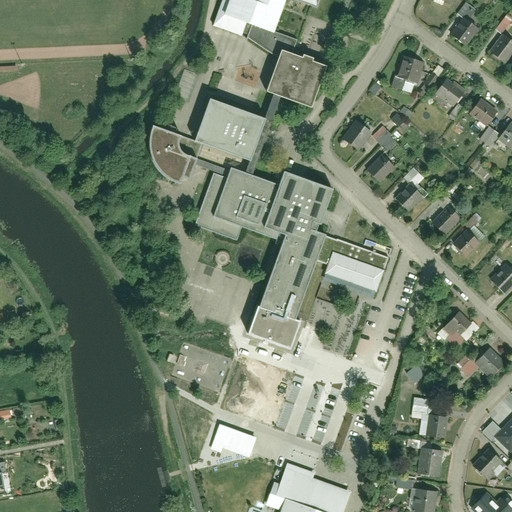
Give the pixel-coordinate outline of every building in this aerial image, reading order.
[(284,0),(316,11),(320,0),(222,0),(212,29),(238,39),(245,20),(272,30),(282,0),(284,0)] [(446,27),(462,40),(477,22),(465,12),(472,3),(468,0),(456,0),(452,5),(459,11),(446,27)] [(489,23),(497,28),(506,16),(499,11),(489,23)] [(296,43),(247,25),(242,40),(275,61),(280,49),(291,53),(296,43)] [(511,40),(511,39),(497,28),(483,45),(499,58),(511,40)] [(325,65),(280,50),(263,94),(273,97),(244,175),(230,171),(227,172),(198,161),(202,147),(149,127),(145,152),(150,165),(158,178),(178,190),(188,168),(214,177),(195,228),(236,243),(241,230),(280,242),(258,308),(296,319),(304,293),(314,263),(316,257),(327,261),(324,269),(378,286),(387,255),(318,233),(331,188),(282,170),(276,184),(252,176),(280,100),(309,109),(325,65)] [(419,57),(400,51),(395,67),(392,65),(388,76),(406,81),(408,74),(414,76),(419,57)] [(450,99),(463,82),(443,68),(430,85),(450,99)] [(511,147),(511,146),(511,120),(505,115),(497,127),(481,116),(490,104),(473,92),(462,108),(479,120),(471,133),(485,142),(491,133),(511,147)] [(210,101),(196,142),(249,160),(262,118),(210,101)] [(448,116),(453,119),(459,106),(454,104),(448,116)] [(389,120),(397,127),(410,112),(402,105),(389,120)] [(353,144),(366,125),(349,113),(336,131),(353,144)] [(369,132),(382,146),(394,135),(381,121),(369,132)] [(374,175),(391,159),(380,148),(363,163),(374,175)] [(406,204),(421,186),(406,175),(392,193),(406,204)] [(424,216),(440,228),(454,210),(441,199),(445,195),(436,188),(429,197),(435,202),(424,216)] [(447,236),(461,250),(478,234),(463,219),(447,236)] [(488,284),(501,297),(511,286),(511,271),(506,266),(488,284)] [(248,334),(290,348),(300,323),(296,319),(258,308),(248,334)] [(455,351),(465,340),(466,341),(476,330),(469,323),(462,331),(449,319),(436,333),(455,351)] [(482,351),(469,364),(486,381),(499,369),(482,351)] [(185,356),(176,354),(176,356),(166,354),(165,362),(184,365),(185,356)] [(430,401),(411,401),(411,416),(430,416),(430,401)] [(5,408),(0,409),(0,418),(8,416),(5,408)] [(420,417),(418,442),(441,444),(443,419),(420,417)] [(511,420),(496,437),(510,451),(511,449),(511,420)] [(219,424),(210,447),(244,460),(253,437),(219,424)] [(469,468),(483,483),(502,464),(488,450),(469,468)] [(418,452),(415,474),(432,476),(435,454),(418,452)] [(297,467),(282,461),(269,499),(277,502),(274,511),(334,511),(344,481),(317,473),(297,467)] [(407,491),(405,511),(429,511),(431,494),(407,491)] [(486,493),(471,509),(474,511),(511,511),(511,508),(501,498),(496,503),(486,493)]
